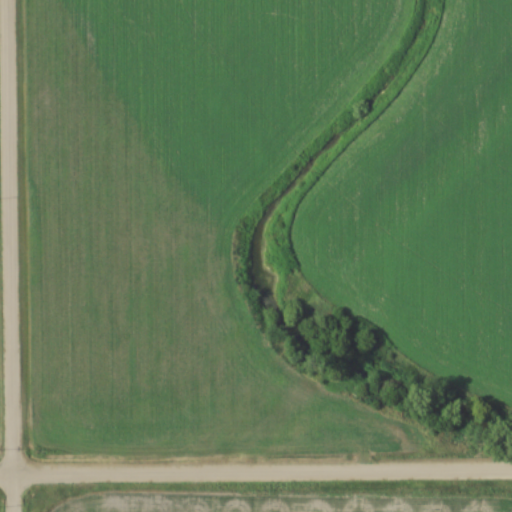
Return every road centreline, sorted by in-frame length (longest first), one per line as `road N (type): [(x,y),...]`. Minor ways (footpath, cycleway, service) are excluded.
road 1 (tertiary): [(6,511),(1,0)]
road 2 (residential): [(511,472),(0,475)]
